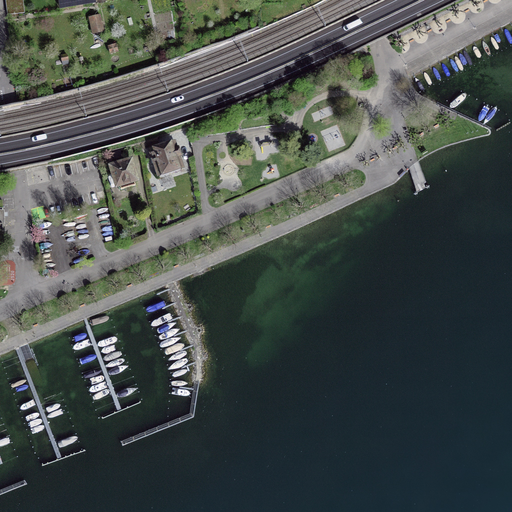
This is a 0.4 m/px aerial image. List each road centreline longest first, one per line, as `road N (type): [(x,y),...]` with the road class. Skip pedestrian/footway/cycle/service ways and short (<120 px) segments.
road 1 (motorway): [(0,160),(192,108),(433,0)]
road 2 (motorway): [(406,0),(187,97),(0,148)]
road 3 (residential): [(7,84),(21,259)]
road 4 (residential): [(385,68),(511,1)]
